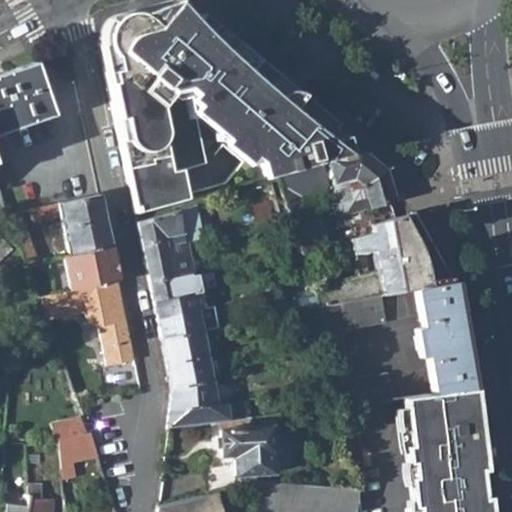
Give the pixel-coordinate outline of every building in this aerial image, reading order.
[(181,7),(175,0),(172,0),(162,11),(132,11),(122,13),(114,15),(109,17),(105,20),(102,25),(100,28),(99,32),(99,37),(100,41),(103,46),(109,53),(112,69),(102,71),(132,212),(185,197),(178,168),(200,163),(187,103),(221,134),(218,139),(242,157),(247,152),(259,161),(263,175),(274,172),(345,152),(340,134),(325,139),(323,131),(328,124),(193,14),(189,19),(177,10),(181,7)] [(0,135),(50,118),(31,64),(0,74),(0,135)] [(324,244),(310,191),(316,189),(324,216),(401,197),(381,168),(357,148),(345,152),(274,172),(284,206),(285,206),(300,250),(324,244)] [(31,210),(33,220),(58,216),(67,254),(109,244),(99,193),(31,210)] [(175,210),(134,221),(139,244),(164,237),(166,244),(175,242),(173,236),(180,234),(175,210)] [(351,238),(354,251),(361,255),(369,253),(373,255),(377,274),(312,286),(318,305),(380,293),(414,287),(451,281),(450,280),(411,211),(370,222),(373,233),(351,238)] [(8,216),(30,282),(38,280),(36,272),(40,271),(19,213),(8,216)] [(0,263),(13,252),(0,237),(0,263)] [(164,237),(139,244),(147,281),(189,271),(182,241),(175,242),(166,244),(164,237)] [(117,279),(109,244),(67,254),(59,256),(68,291),(117,279)] [(203,306),(196,272),(189,273),(189,271),(147,281),(155,318),(198,309),(197,308),(203,306)] [(68,291),(36,298),(46,323),(82,316),(83,320),(84,322),(86,324),(89,326),(94,328),(98,327),(106,364),(134,359),(117,279),(68,291)] [(432,392),(470,387),(452,284),(451,281),(414,287),(432,392)] [(384,320),(380,293),(318,305),(339,404),(390,398),(387,373),(347,377),(338,334),(340,333),(341,326),(384,320)] [(208,320),(205,306),(203,306),(197,308),(198,309),(200,322),(208,320)] [(217,326),(159,336),(164,360),(215,353),(211,336),(219,334),(217,326)] [(209,359),(216,357),(215,353),(164,360),(169,385),(165,427),(219,420),(229,418),(228,402),(225,402),(224,398),(218,399),(209,359)] [(406,428),(474,419),(470,387),(432,392),(402,396),(406,428)] [(58,438),(87,432),(81,416),(50,421),(54,438),(56,438),(58,438)] [(219,420),(220,429),(252,426),(251,416),(229,418),(219,420)] [(480,511),(472,440),(477,440),(474,419),(406,428),(411,467),(435,464),(441,511),(480,511)] [(252,426),(220,429),(222,455),(234,454),(236,474),(275,471),(273,456),(283,455),(285,454),(290,448),(288,434),(287,431),(284,427),(280,425),(277,423),(252,426)] [(94,454),(87,432),(58,438),(62,460),(94,454)] [(441,511),(435,464),(411,467),(416,511),(441,511)] [(254,509),(289,511),(357,511),(358,488),(356,488),(255,480),(254,509)] [(221,511),(217,491),(193,498),(163,504),(161,511),(221,511)] [(48,511),(49,507),(50,507),(51,495),(29,497),(28,494),(25,494),(25,511),(48,511)]
